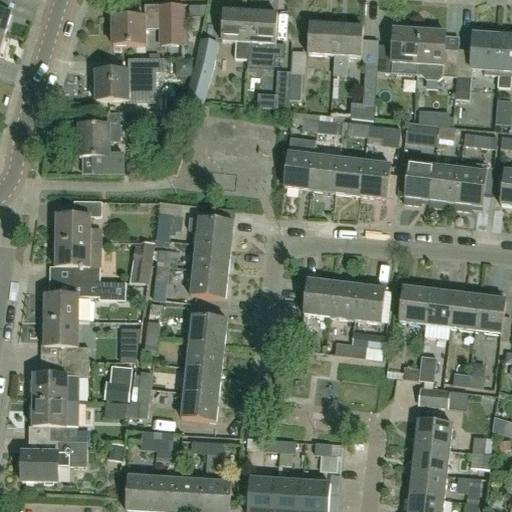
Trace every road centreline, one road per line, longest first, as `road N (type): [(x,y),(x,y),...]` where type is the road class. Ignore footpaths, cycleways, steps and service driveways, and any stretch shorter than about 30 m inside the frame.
road 1 (residential): [(263,343),(273,242),(511,264)]
road 2 (residential): [(0,197),(59,0)]
